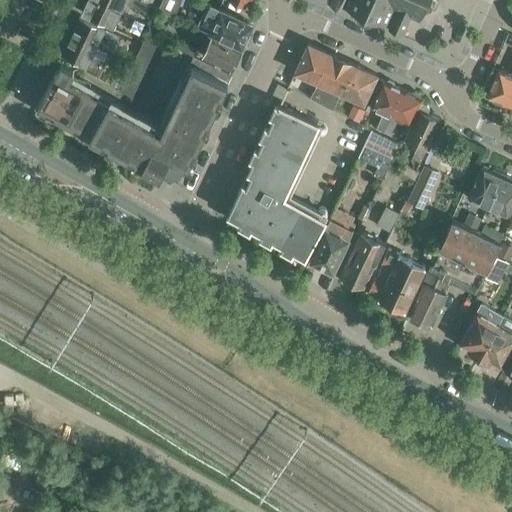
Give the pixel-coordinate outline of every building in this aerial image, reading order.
[(121,10),(98,0),(87,0),(82,11),(84,12),(114,26),(121,10)] [(140,0),(98,0),(121,10),(125,2),(152,14),(156,5),(151,3),(150,5),(140,0)] [(162,0),(159,8),(173,15),(180,0),(162,0)] [(339,0),(340,0),(390,23),(389,25),(402,32),(411,14),(420,18),(427,0),(339,0)] [(208,11),(206,11),(199,27),(210,32),(210,31),(242,46),(243,43),(246,44),(251,34),(248,33),(253,23),(212,3),(208,11)] [(79,16),(71,35),(96,47),(100,38),(113,44),(118,34),(79,16)] [(134,19),(129,30),(139,35),(145,24),(134,19)] [(203,55),(232,69),(236,60),(239,59),(242,54),(241,50),(242,48),(213,34),(203,55)] [(96,47),(71,35),(62,54),(87,66),(86,66),(99,72),(103,63),(91,57),(96,47)] [(147,35),(121,88),(120,91),(139,100),(166,44),(147,35)] [(181,49),(194,55),(197,48),(184,42),(181,49)] [(295,72),(318,82),(331,53),(308,43),(295,72)] [(331,53),(318,82),(312,96),(333,105),(339,91),(341,92),(355,63),(331,53)] [(189,65),(191,66),(209,74),(213,65),(193,56),(189,65)] [(47,111),(57,117),(76,82),(70,79),(74,72),(74,69),(61,63),(38,104),(48,109),(47,111)] [(378,74),(355,63),(341,92),(365,103),(378,74)] [(232,74),(213,65),(209,74),(228,83),(232,74)] [(191,66),(178,94),(212,109),(216,100),(219,101),(228,83),(209,74),(191,66)] [(509,105),(511,98),(511,71),(511,73),(499,68),(487,95),(509,105)] [(375,128),(378,129),(381,124),(392,129),(395,122),(389,119),(403,88),(395,84),(393,81),(389,79),(386,81),(383,79),(371,106),(382,111),(375,128)] [(76,82),(57,117),(160,175),(164,167),(170,170),(169,172),(175,175),(175,174),(181,177),(186,164),(187,164),(188,162),(187,162),(190,154),(193,155),(209,123),(173,106),(171,110),(166,108),(161,118),(166,121),(162,129),(156,127),(76,82)] [(412,92),(403,88),(389,119),(395,122),(397,118),(411,124),(423,97),(421,96),(419,92),(415,91),(412,92)] [(178,94),(173,106),(209,123),(219,101),(216,100),(212,109),(178,94)] [(399,152),(420,162),(441,118),(428,112),(429,109),(428,105),(422,102),(399,152)] [(248,171),(253,173),(247,185),(243,183),(228,214),(241,221),(240,224),(250,230),(252,226),(262,232),(260,236),(271,242),(273,238),(283,244),(281,248),(292,253),(294,250),(305,256),(326,218),(282,195),(286,189),(287,189),(318,122),(280,104),(248,171)] [(353,104),(347,115),(358,120),(364,109),(353,104)] [(381,124),(378,129),(390,134),(392,129),(381,124)] [(371,129),(364,144),(392,157),(398,142),(371,129)] [(392,157),(364,144),(358,157),(378,166),(374,174),(376,175),(382,178),(388,165),(392,157)] [(405,161),(401,171),(415,178),(419,168),(405,161)] [(426,165),(415,187),(408,202),(421,208),(438,171),(426,165)] [(468,196),(489,205),(503,174),(494,170),(491,171),(481,166),(468,196)] [(503,174),(489,205),(509,214),(511,208),(511,178),(503,174)] [(389,206),(379,225),(390,231),(400,212),(389,206)] [(456,211),(452,219),(462,223),(466,215),(456,211)] [(468,214),(463,224),(476,230),(481,219),(468,214)] [(310,259),(334,270),(353,228),(330,217),(310,259)] [(462,223),(452,219),(408,313),(432,324),(447,292),(433,285),(438,275),(476,293),(501,242),(480,232),(480,233),(461,225),(462,223)] [(484,225),(480,232),(501,242),(504,235),(484,225)] [(340,275),(364,286),(385,242),(375,237),(375,238),(361,231),(340,275)] [(511,250),(501,245),(497,253),(510,259),(511,255),(511,250)] [(426,265),(388,247),(381,262),(378,260),(365,288),(368,290),(368,291),(405,308),(426,265)] [(497,256),(487,274),(497,280),(508,262),(497,256)] [(469,350),(479,356),(502,317),(503,314),(489,306),(484,315),(477,312),(460,342),(470,347),(469,350)] [(511,346),(511,323),(502,317),(479,356),(490,362),(491,359),(501,365),(511,346)] [(5,450),(0,461),(0,466),(16,474),(23,459),(5,450)]
